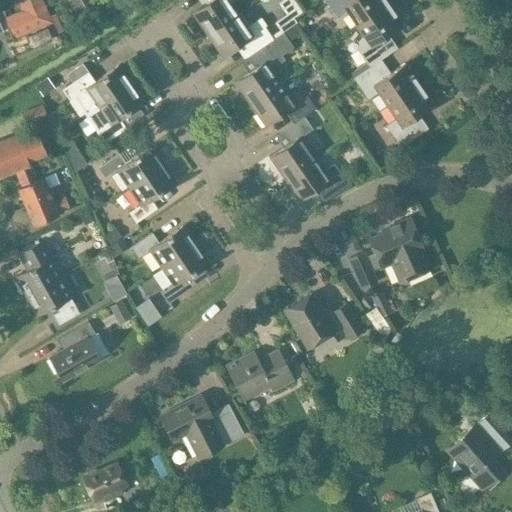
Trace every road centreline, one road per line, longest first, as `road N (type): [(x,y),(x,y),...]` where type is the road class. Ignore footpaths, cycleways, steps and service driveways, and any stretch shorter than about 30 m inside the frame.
road 1 (residential): [(0,457),(161,384),(208,348),(293,258)]
road 2 (residential): [(293,258),(379,193),(446,176),(507,183)]
road 3 (residential): [(172,100),(136,43),(164,23),(199,82)]
road 4 (residential): [(246,185),(185,154),(172,100)]
